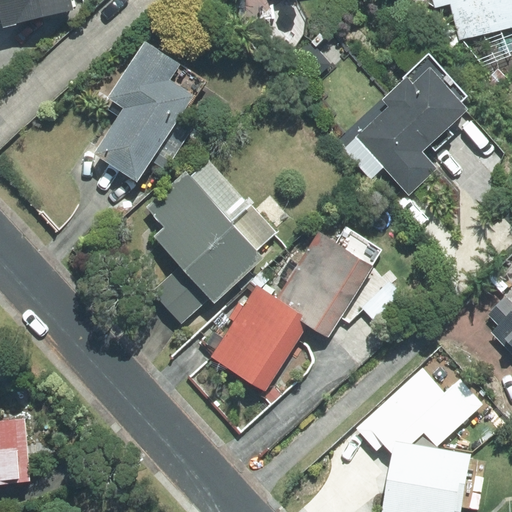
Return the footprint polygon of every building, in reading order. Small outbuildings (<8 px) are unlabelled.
[(0,0),(0,21),(74,6),(72,0),(0,0)] [(511,0),(432,0),(434,7),(451,3),(460,39),(511,26),(511,0)] [(136,179),(193,93),(170,78),(180,62),(144,39),(106,96),(123,106),(93,151),(136,179)] [(313,83),(333,63),(311,42),(292,61),(313,83)] [(356,135),(410,194),(439,167),(421,148),(469,104),(464,98),(469,93),(432,53),(383,98),(389,105),(356,135)] [(247,201),(208,157),(191,173),(185,167),(145,204),(164,224),(154,233),(181,263),(152,290),(181,322),(211,295),(214,299),(264,253),(231,216),(247,201)] [(319,230),(275,298),(290,308),(288,312),(308,325),(328,338),(374,265),(319,230)] [(493,333),(511,353),(511,255),(488,278),(508,299),(490,316),(500,327),(493,333)] [(274,278),(268,271),(256,281),(263,288),(274,278)] [(290,308),(275,298),(256,286),(211,357),(265,392),(308,325),(288,312),(290,308)] [(381,511),(454,511),(455,511),(459,511),(460,511),(471,454),(438,449),(436,447),(483,404),(460,379),(445,393),(423,368),(356,427),(377,451),(383,444),(392,452),(381,511)] [(272,403),(283,394),(277,388),(267,396),(272,403)] [(0,483),(31,481),(27,419),(0,421),(0,483)]
